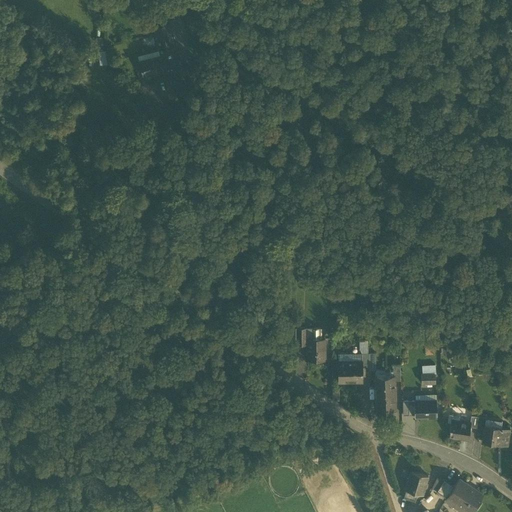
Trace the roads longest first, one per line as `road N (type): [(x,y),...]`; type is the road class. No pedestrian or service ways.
road 1 (tertiary): [(0,164),(376,436)]
road 2 (track): [(511,319),(409,0)]
road 3 (track): [(136,511),(258,467),(378,445)]
road 4 (tertiary): [(376,436),(446,453),(511,492)]
